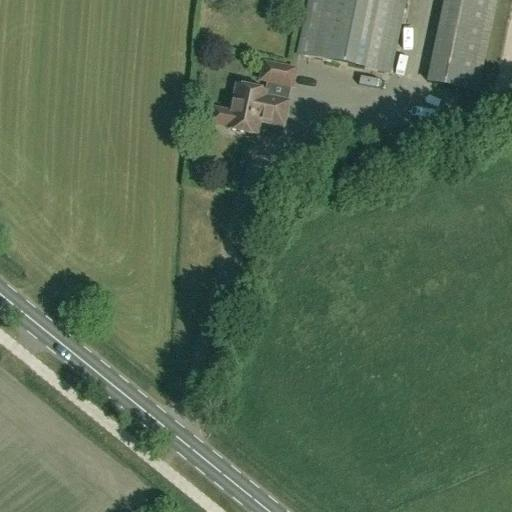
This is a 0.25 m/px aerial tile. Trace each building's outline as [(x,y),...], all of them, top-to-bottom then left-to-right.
[(309,0),(298,57),(389,76),(404,0),(309,0)] [(480,95),(493,5),(458,0),(443,0),(431,88),(480,95)] [(258,83),(292,90),(297,70),(262,63),(258,83)] [(236,88),(231,113),(212,109),(208,126),(228,130),(227,131),(257,137),(259,123),(283,128),(288,103),(265,98),(266,94),(236,88)] [(221,328),(218,338),(224,340),(227,330),(221,328)]
